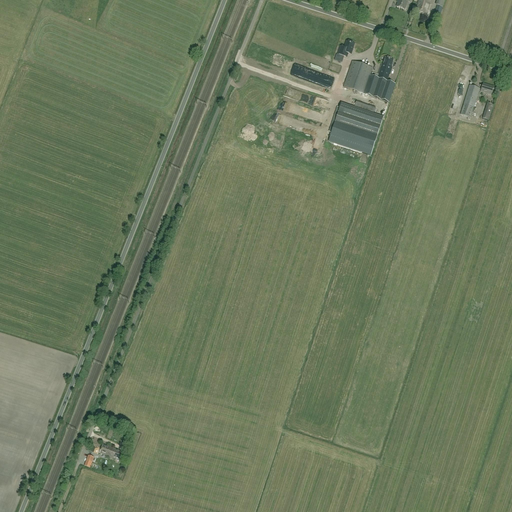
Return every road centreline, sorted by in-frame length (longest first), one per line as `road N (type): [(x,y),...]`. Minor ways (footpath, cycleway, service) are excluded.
road 1 (unclassified): [(58,511),(262,0)]
road 2 (unclassified): [(21,511),(224,0)]
road 3 (unclassified): [(511,72),(289,0)]
